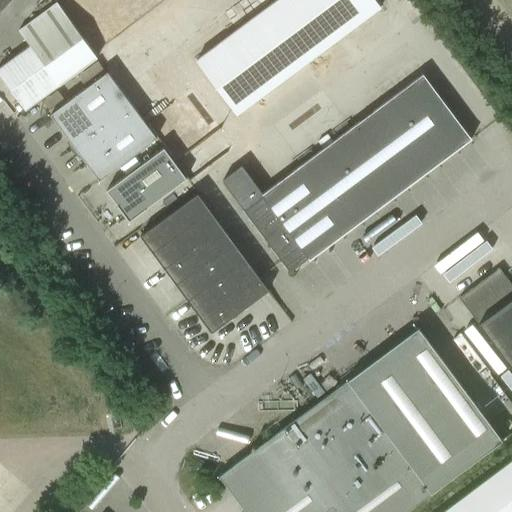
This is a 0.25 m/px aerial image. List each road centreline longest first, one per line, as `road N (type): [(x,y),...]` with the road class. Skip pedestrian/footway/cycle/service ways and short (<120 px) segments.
road 1 (unclassified): [(207,411),(511,182)]
road 2 (unclassified): [(207,411),(5,127)]
road 3 (unclassified): [(173,511),(157,481),(162,449),(207,411)]
